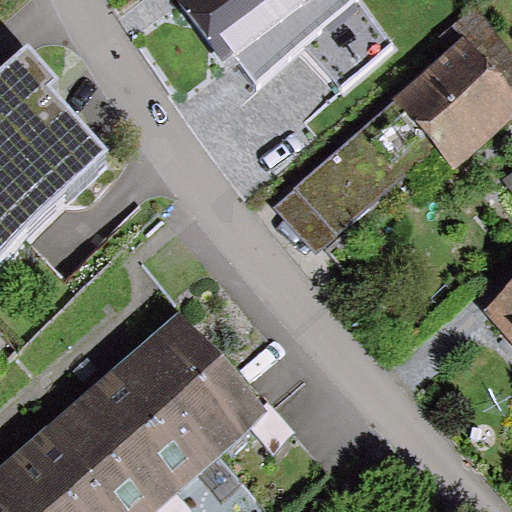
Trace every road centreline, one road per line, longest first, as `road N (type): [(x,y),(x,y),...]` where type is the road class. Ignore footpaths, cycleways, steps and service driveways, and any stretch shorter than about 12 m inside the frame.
road 1 (residential): [(461,511),(337,378),(132,98),(78,0)]
road 2 (unknown): [(229,230),(0,423)]
